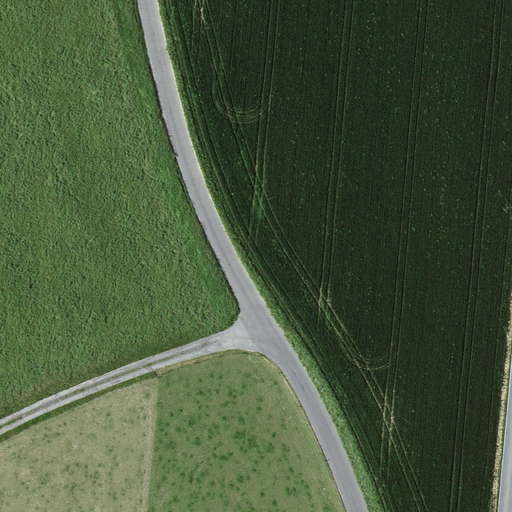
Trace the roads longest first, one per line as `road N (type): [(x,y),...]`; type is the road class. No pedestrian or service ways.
road 1 (unclassified): [(149,0),(165,84),(212,227),(324,426),(358,511)]
road 2 (track): [(271,329),(138,368),(0,428)]
